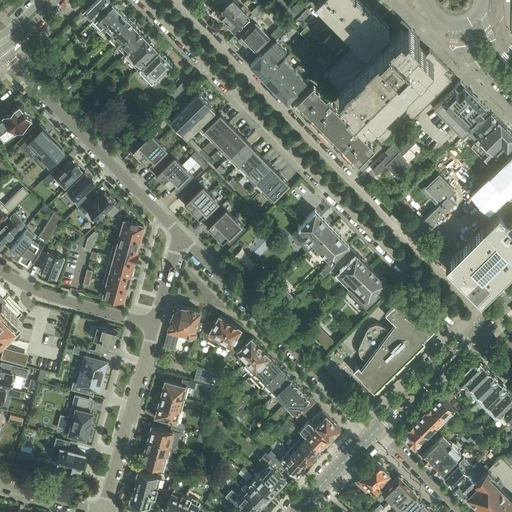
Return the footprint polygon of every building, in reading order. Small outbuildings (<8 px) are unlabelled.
[(96,0),(86,10),(95,19),(112,2),(110,0),(96,0)] [(217,12),(225,20),(243,3),(240,0),(216,0),(220,3),(222,0),(223,0),(226,2),(222,6),(223,7),(217,12)] [(316,1),(356,42),(366,53),(388,32),(389,31),(387,29),(390,27),(383,19),(380,22),(379,20),(381,18),(374,11),(372,13),(370,12),(373,9),(366,2),(363,5),(362,3),(364,1),(363,0),(315,0),(315,1),(316,2),(316,1)] [(292,8),(298,14),(305,7),(299,1),(292,8)] [(127,17),(118,8),(112,2),(95,19),(91,22),(97,28),(104,22),(105,23),(100,28),(100,27),(97,30),(105,38),(108,35),(127,17)] [(251,11),(243,3),(225,20),(234,29),(240,24),(250,15),(252,17),(259,10),(259,11),(263,7),(259,3),(255,7),(251,11)] [(259,10),(252,17),(257,21),(267,11),(263,7),(259,11),(259,10)] [(301,15),(299,17),(302,20),(310,13),(306,9),(302,13),(302,14),(301,15)] [(136,26),(127,17),(108,35),(117,44),(119,42),(123,38),(136,26)] [(318,21),(310,29),(314,33),(322,25),(318,21)] [(243,36),(240,39),(246,46),(250,43),(255,48),(256,49),(268,37),(268,36),(256,23),(243,36)] [(268,36),(268,37),(272,42),(276,38),(282,32),(285,29),(280,24),(278,27),(268,36)] [(123,38),(119,42),(127,51),(128,50),(144,34),(136,26),(123,38)] [(455,74),(438,57),(430,48),(426,51),(421,47),(416,41),(419,38),(409,27),(405,30),(402,26),(401,27),(401,28),(392,37),(388,32),(366,53),(356,42),(324,73),(339,87),(350,98),(346,102),(364,120),(364,119),(383,138),(407,115),(410,118),(432,97),(451,77),(455,74)] [(144,34),(128,50),(140,64),(152,52),(157,48),(144,34)] [(330,34),(323,41),(324,42),(323,43),(334,54),(343,46),(330,34)] [(252,62),(250,63),(287,101),(288,101),(298,91),(297,90),(307,81),(285,59),(279,65),(275,61),(287,49),(277,39),(276,38),(272,42),(261,53),(252,62)] [(143,67),(156,79),(163,72),(166,75),(172,69),(169,67),(173,63),(160,50),(156,54),(143,67)] [(46,69),(51,75),(60,67),(55,61),(46,69)] [(126,78),(127,79),(135,71),(132,67),(125,74),(128,77),(126,78)] [(456,85),(434,106),(463,135),(466,132),(484,114),(489,109),(478,98),(478,97),(472,91),(461,80),(457,83),(455,85),(456,85)] [(169,96),(174,101),(187,88),(182,83),(169,96)] [(293,103),(355,165),(375,146),(361,132),(363,131),(357,124),(355,126),(333,104),(335,102),(328,96),(326,97),(313,84),(293,103)] [(171,119),(187,136),(216,109),(209,103),(210,103),(199,91),(171,119)] [(17,105),(16,106),(15,105),(14,106),(15,107),(2,116),(5,120),(0,123),(0,134),(0,135),(11,128),(15,133),(33,120),(24,108),(25,107),(24,106),(23,107),(22,106),(23,105),(22,104),(22,105),(20,102),(19,103),(18,104),(17,104),(17,105)] [(484,114),(466,132),(470,137),(473,135),(478,140),(499,119),(491,111),(490,110),(489,109),(484,114)] [(203,130),(212,139),(229,121),(228,121),(221,113),(203,130)] [(478,140),(476,141),(480,145),(479,146),(479,148),(482,151),(484,151),(485,150),(489,155),(485,159),(491,164),(511,143),(511,132),(499,119),(478,140)] [(229,121),(212,139),(220,147),(237,130),(230,123),(231,123),(229,121)] [(133,151),(140,158),(159,140),(147,128),(131,144),(135,149),(133,151)] [(49,136),(48,135),(42,129),(38,134),(36,132),(21,147),(28,155),(34,149),(42,158),(44,160),(49,165),(54,161),(64,150),(57,142),(56,143),(54,142),(49,136)] [(220,147),(228,156),(246,138),(245,138),(237,130),(220,147)] [(388,164),(399,177),(411,165),(402,155),(416,142),(405,131),(387,149),(390,152),(373,169),(377,174),(388,164)] [(228,156),(237,164),(254,147),(247,140),(246,138),(228,156)] [(150,164),(154,168),(171,152),(159,140),(140,158),(148,166),(150,164)] [(237,164),(245,173),(263,156),(262,155),(254,147),(237,164)] [(156,174),(164,182),(182,164),(171,152),(154,168),(158,172),(156,174)] [(263,156),(245,173),(254,181),(271,164),(264,157),(263,156)] [(458,252),(446,264),(481,299),(480,299),(481,299),(511,268),(511,156),(476,193),(496,214),(493,217),(482,228),(458,252)] [(201,157),(197,161),(204,168),(208,165),(201,157)] [(77,165),(78,164),(73,159),(60,171),(56,167),(47,175),(52,180),(56,176),(65,185),(82,170),(77,165)] [(182,164),(164,182),(171,189),(173,187),(178,192),(194,176),(182,164)] [(254,181),(262,190),(280,173),(279,172),(271,164),(254,181)] [(216,168),(222,174),(225,171),(220,165),(216,168)] [(78,206),(87,197),(83,193),(95,182),(85,172),(64,192),(74,202),(78,206)] [(280,173),(262,190),(271,199),(289,182),(281,174),(280,173)] [(427,184),(422,189),(438,205),(421,221),(428,228),(454,202),(448,196),(453,190),(439,176),(429,186),(427,184)] [(185,203),(192,211),(211,192),(199,180),(182,197),(187,201),(185,203)] [(240,185),(236,189),(237,190),(241,194),(245,191),(245,190),(240,185)] [(0,220),(28,192),(23,186),(22,187),(5,204),(0,199),(0,220)] [(202,216),(206,220),(222,204),(211,192),(192,211),(200,218),(202,216)] [(80,207),(85,213),(88,209),(97,219),(114,202),(114,203),(116,201),(110,195),(109,196),(105,193),(100,198),(99,197),(94,202),(89,198),(80,207)] [(250,203),(255,207),(259,203),(255,198),(250,203)] [(222,204),(206,220),(210,224),(208,227),(215,234),(234,216),(222,204)] [(109,211),(113,216),(119,210),(115,206),(109,211)] [(298,226),(291,233),(307,250),(332,226),(325,220),(325,219),(322,216),(319,213),(316,210),(316,209),(315,209),(315,210),(300,224),(300,223),(299,224),(300,224),(298,226)] [(47,242),(62,218),(54,211),(38,237),(47,242)] [(251,215),(256,220),(260,217),(254,211),(251,215)] [(24,221),(15,212),(0,226),(0,240),(2,242),(10,235),(13,238),(26,223),(23,221),(24,221)] [(234,216),(215,234),(223,242),(225,240),(229,244),(246,228),(234,216)] [(131,222),(122,220),(118,234),(140,240),(140,239),(141,235),(142,235),(144,229),(143,229),(144,226),(137,224),(138,222),(132,220),(131,222)] [(332,226),(307,250),(308,251),(310,248),(315,253),(319,254),(322,251),(331,261),(339,253),(349,244),(348,243),(342,237),(339,233),(332,227),(332,226)] [(18,255),(19,253),(20,252),(22,253),(21,255),(19,257),(28,263),(39,244),(31,239),(35,235),(27,228),(10,248),(12,250),(12,251),(14,253),(15,252),(18,255)] [(94,231),(88,237),(94,238),(96,239),(98,232),(94,231)] [(118,234),(116,244),(115,244),(137,250),(138,245),(140,246),(141,240),(140,239),(140,240),(118,234)] [(94,238),(88,237),(85,249),(90,250),(94,238)] [(115,244),(116,244),(113,243),(110,256),(134,262),(134,263),(135,263),(139,250),(137,250),(115,244)] [(331,261),(320,272),(324,276),(336,265),(354,283),(371,267),(351,245),(341,255),(339,253),(331,261)] [(48,253),(42,251),(37,259),(45,261),(41,270),(56,276),(63,256),(49,250),(48,253)] [(134,262),(110,256),(106,268),(130,274),(130,275),(132,275),(134,267),(132,267),(134,263),(134,262)] [(257,264),(250,271),(258,278),(265,271),(257,264)] [(354,283),(348,289),(368,309),(391,287),(385,281),(371,267),(354,283)] [(130,274),(106,268),(103,280),(127,287),(128,287),(130,279),(129,279),(130,275),(130,274)] [(127,287),(103,280),(99,293),(123,300),(124,299),(125,299),(127,292),(126,291),(127,287)] [(277,281),(269,289),(284,304),(292,296),(277,281)] [(385,298),(391,304),(399,295),(393,290),(385,298)] [(285,306),(291,311),(300,301),(295,297),(285,306)] [(353,369),(374,391),(435,331),(422,318),(417,323),(406,314),(412,308),(401,297),(386,312),(396,322),(390,330),(389,329),(388,328),(387,328),(386,327),(382,325),(380,324),(378,323),(377,323),(376,323),(373,324),(371,325),(370,326),(368,328),(367,329),(360,345),(359,346),(359,347),(359,348),(359,349),(359,351),(359,352),(360,353),(360,354),(361,355),(362,356),(362,357),(363,358),(364,358),(366,359),(367,359),(368,359),(362,368),(358,364),(353,369)] [(0,343),(21,323),(0,301),(0,343)] [(201,331),(204,323),(197,321),(198,320),(197,320),(200,310),(188,306),(187,307),(183,306),(182,304),(179,303),(174,306),(173,309),(174,311),(173,316),(172,315),(172,317),(171,317),(169,325),(170,326),(169,327),(170,327),(165,345),(174,348),(179,331),(187,333),(188,335),(191,336),(196,333),(197,330),(201,331)] [(59,312),(56,321),(66,324),(69,314),(59,312)] [(217,344),(219,341),(231,321),(219,314),(217,318),(216,317),(214,321),(215,321),(214,323),(207,319),(204,323),(201,331),(200,333),(210,339),(217,344)] [(224,348),(230,352),(234,347),(241,340),(236,337),(237,335),(238,336),(240,332),(239,332),(242,327),(231,321),(219,341),(226,346),(224,348)] [(114,344),(114,342),(116,336),(117,336),(118,336),(120,329),(117,328),(112,326),(112,328),(105,327),(97,324),(95,331),(93,338),(98,340),(95,350),(105,352),(107,353),(110,343),(111,343),(114,344)] [(54,325),(51,342),(62,344),(65,327),(54,325)] [(317,325),(310,332),(314,336),(321,329),(317,325)] [(234,347),(230,352),(229,353),(233,356),(238,351),(241,354),(238,356),(238,358),(243,363),(261,346),(251,336),(248,340),(245,337),(241,340),(234,347)] [(330,339),(323,346),(326,349),(333,342),(330,339)] [(86,355),(82,369),(105,375),(107,365),(106,365),(107,360),(93,356),(95,349),(83,346),(81,354),(86,355)] [(247,371),(251,375),(254,372),(270,355),(261,346),(243,363),(249,369),(247,371)] [(4,348),(1,359),(25,365),(26,361),(21,360),(23,353),(23,352),(4,347),(4,348)] [(190,356),(195,360),(198,355),(197,355),(198,354),(193,351),(190,356)] [(254,372),(251,375),(261,385),(281,366),(275,361),(276,361),(270,355),(254,372)] [(467,381),(484,364),(483,364),(480,361),(480,360),(475,360),(453,382),(460,388),(463,385),(467,381)] [(0,383),(13,387),(17,374),(27,377),(29,368),(6,362),(4,368),(0,366),(0,383)] [(490,371),(484,364),(467,381),(463,385),(467,388),(466,389),(469,393),(471,391),(471,390),(490,371)] [(286,372),(281,366),(261,385),(272,397),(274,395),(291,377),(290,376),(287,372),(286,372)] [(85,385),(95,388),(99,389),(100,384),(102,384),(105,375),(82,369),(78,382),(74,381),(72,389),(83,392),(85,385)] [(198,379),(220,386),(225,380),(218,374),(200,369),(198,379)] [(490,371),(471,390),(471,391),(479,400),(499,380),(490,371),(491,371),(490,371)] [(286,404),(301,388),(297,383),(291,377),(274,395),(283,404),(284,402),(286,404)] [(162,391),(182,397),(184,390),(186,391),(188,387),(195,389),(196,383),(183,379),(181,384),(177,383),(165,379),(163,385),(162,386),(161,390),(162,391)] [(499,380),(479,400),(488,409),(508,389),(499,380)] [(442,393),(448,400),(454,394),(450,390),(448,388),(449,387),(442,393)] [(301,388),(286,404),(282,407),(282,406),(272,416),(276,420),(288,409),(292,414),(293,413),(301,406),(305,410),(315,402),(310,397),(301,388)] [(511,392),(508,389),(488,409),(496,417),(500,414),(503,411),(511,401),(511,392)] [(158,403),(179,409),(182,397),(162,391),(161,392),(160,392),(157,402),(158,403)] [(69,433),(86,438),(88,429),(89,430),(89,427),(90,423),(91,423),(91,421),(90,421),(93,412),(90,412),(91,410),(85,408),(88,398),(75,394),(69,417),(67,416),(63,430),(70,431),(69,433)] [(431,404),(446,419),(456,409),(441,395),(431,404)] [(511,401),(503,411),(500,414),(507,422),(511,416),(511,401)] [(179,409),(158,403),(158,404),(157,405),(156,409),(156,410),(155,416),(178,422),(179,417),(177,416),(179,409)] [(431,404),(423,412),(437,428),(446,419),(431,404)] [(305,410),(301,406),(293,413),(298,418),(305,410)] [(311,420),(329,438),(335,432),(337,433),(340,430),(340,427),(321,407),(318,411),(319,412),(311,420)] [(414,421),(426,434),(429,436),(437,428),(423,412),(414,421)] [(10,421),(20,424),(23,416),(12,413),(10,421)] [(281,426),(286,431),(293,424),(288,419),(281,426)] [(300,430),(304,434),(320,448),(323,448),(325,446),(325,443),(328,440),(312,425),(313,424),(309,421),(308,421),(300,429),(301,429),(300,430)] [(426,434),(414,421),(404,431),(404,435),(418,449),(423,444),(423,442),(421,439),(426,434)] [(183,429),(177,427),(171,425),(170,430),(151,425),(150,430),(148,431),(147,435),(148,437),(170,443),(171,436),(174,437),(175,433),(181,435),(183,429)] [(477,430),(480,433),(485,429),(482,425),(477,430)] [(485,429),(480,433),(486,439),(491,434),(485,429)] [(297,442),(314,458),(317,454),(317,451),(320,448),(304,434),(297,442)] [(423,454),(432,463),(451,444),(442,435),(423,454)] [(51,456),(59,458),(57,463),(80,469),(85,453),(75,451),(76,450),(68,448),(71,440),(56,436),(51,456)] [(145,449),(166,455),(170,443),(148,437),(148,438),(146,439),(145,443),(146,445),(145,449)] [(297,442),(289,451),(304,465),(307,462),(310,462),(314,458),(297,442)] [(451,444),(432,463),(441,473),(460,453),(451,444)] [(260,471),(278,488),(279,487),(281,486),(283,484),(283,482),(287,478),(283,475),(277,469),(280,465),(275,461),(266,453),(261,447),(254,454),(264,463),(266,465),(260,471)] [(17,456),(16,458),(26,461),(28,452),(19,449),(17,456)] [(166,455),(145,449),(144,450),(143,451),(142,454),(143,457),(141,462),(165,468),(167,463),(164,463),(166,455)] [(266,453),(275,461),(279,457),(270,449),(266,453)] [(304,465),(289,451),(280,460),(296,474),(299,471),(302,470),(304,468),(304,465)] [(444,476),(453,485),(470,469),(471,467),(462,458),(444,476)] [(366,488),(367,489),(370,486),(375,491),(368,498),(371,500),(383,488),(379,484),(380,483),(379,482),(390,472),(383,465),(383,464),(383,462),(380,459),(378,459),(377,459),(376,459),(357,479),(357,480),(357,483),(363,488),(366,488)] [(466,489),(484,471),(477,463),(471,469),(470,469),(453,485),(463,495),(463,494),(466,491),(468,493),(468,494),(470,492),(466,489)] [(470,492),(468,494),(485,511),(511,511),(511,497),(511,498),(488,474),(491,472),(487,468),(484,471),(466,489),(470,492)] [(250,478),(241,470),(239,473),(247,481),(250,478)] [(134,486),(157,492),(161,477),(138,471),(138,473),(136,474),(135,478),(136,480),(134,486)] [(252,480),(270,496),(273,493),(275,492),(277,490),(277,488),(278,488),(260,471),(252,480)] [(193,480),(204,482),(206,475),(195,473),(193,480)] [(382,490),(391,499),(407,483),(404,480),(403,478),(402,476),(399,475),(399,474),(382,490)] [(270,496),(252,480),(243,489),(261,506),(261,505),(263,505),(265,502),(266,500),(270,496)] [(391,499),(399,508),(415,491),(415,489),(413,488),(411,487),(408,484),(409,483),(408,482),(407,483),(391,499)] [(204,492),(209,494),(213,485),(208,484),(204,492)] [(157,492),(134,486),(133,492),(131,493),(131,497),(131,498),(130,500),(153,506),(157,492)] [(178,511),(187,495),(173,488),(163,509),(165,510),(166,511),(167,511),(178,511)] [(261,506),(243,489),(239,494),(234,490),(228,498),(238,508),(241,505),(248,511),(249,511),(255,511),(256,511),(257,511),(260,509),(260,507),(261,506)] [(398,509),(400,511),(412,511),(423,501),(421,498),(421,495),(418,493),(415,493),(416,492),(415,492),(415,491),(399,508),(398,509)] [(187,495),(178,511),(195,511),(200,501),(187,495)] [(232,504),(224,497),(220,501),(228,509),(232,504)] [(412,511),(429,511),(434,508),(432,506),(430,504),(427,504),(423,501),(412,511)]
